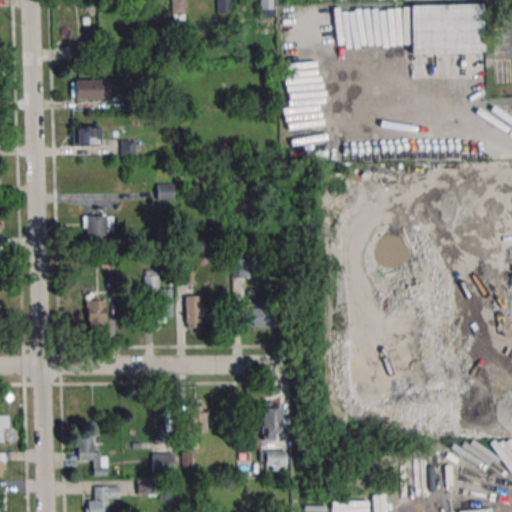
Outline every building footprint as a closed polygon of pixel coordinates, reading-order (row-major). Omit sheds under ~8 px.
[(184,0),(171,0),(171,20),(184,20),(184,0)] [(272,0),(259,0),(259,13),(272,13),(272,0)] [(408,4),(409,52),(483,52),(483,4),(408,4)] [(74,79),(108,79),(108,98),(74,99),(74,79)] [(71,126),(71,145),(99,145),(99,126),(71,126)] [(157,199),(173,199),(173,182),(157,182),(157,199)] [(85,216),(105,215),(106,243),(86,244),(85,216)] [(153,294),(170,294),(171,316),(153,316),(153,294)] [(200,295),(184,295),(184,327),(200,327),(200,295)] [(86,300),(103,299),(104,321),(87,322),(86,300)] [(240,308),(270,308),(270,327),(240,327),(240,308)] [(280,402),(260,402),(260,439),(280,439),(280,402)] [(185,405),(204,404),(205,431),(186,432),(185,405)] [(0,431),(8,432),(8,415),(0,415),(0,431)] [(76,438),(93,437),(94,459),(77,460),(76,438)] [(281,450),(261,450),(261,456),(264,456),(264,469),(281,469),(281,450)] [(151,453),(172,453),(172,474),(151,474),(151,453)] [(138,494),(153,493),(153,482),(138,483),(138,494)] [(90,511),(90,497),(107,496),(107,511),(90,511)]
